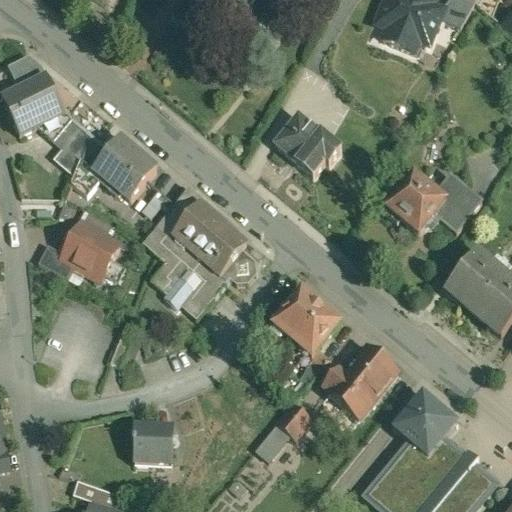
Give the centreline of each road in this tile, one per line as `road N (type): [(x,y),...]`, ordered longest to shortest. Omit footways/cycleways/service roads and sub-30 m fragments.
road 1 (residential): [(3,0),(294,248)]
road 2 (residential): [(25,413),(170,392),(210,371),(294,248)]
road 3 (residential): [(294,248),(511,427)]
road 4 (residential): [(22,363),(0,180)]
